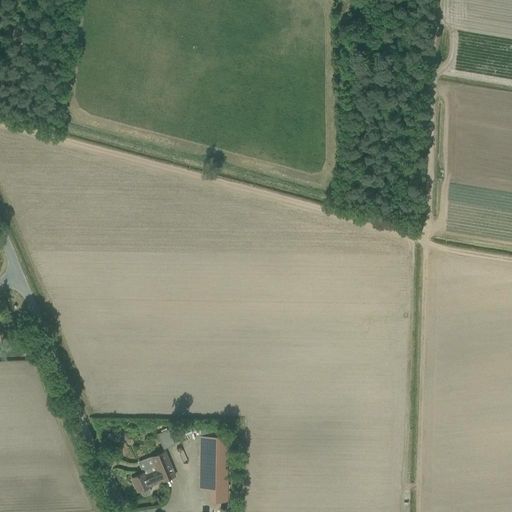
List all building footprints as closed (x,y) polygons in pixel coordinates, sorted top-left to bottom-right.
[(156,433),(162,449),(173,444),(167,429),(156,433)] [(200,435),(199,435),(198,490),(208,490),(208,501),(226,501),(227,435),(212,435),(212,430),(200,430),(200,435)] [(146,436),(144,443),(151,445),(153,438),(146,436)] [(161,481),(175,476),(164,451),(151,456),(156,470),(161,481)] [(145,495),(150,493),(151,491),(149,486),(161,481),(156,470),(151,456),(150,456),(151,457),(138,462),(143,472),(131,477),(132,478),(130,480),(132,484),(134,484),(137,491),(140,490),(143,494),(145,495)]
